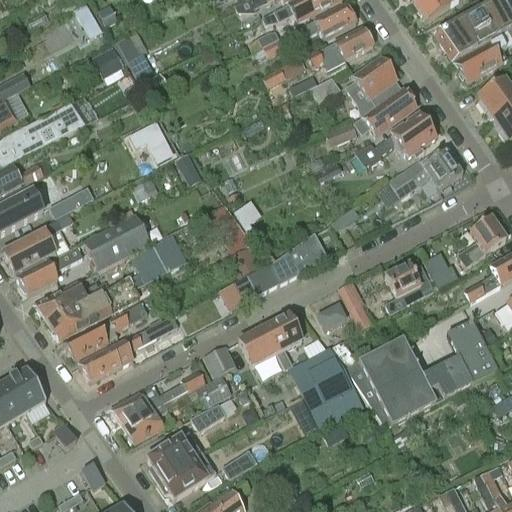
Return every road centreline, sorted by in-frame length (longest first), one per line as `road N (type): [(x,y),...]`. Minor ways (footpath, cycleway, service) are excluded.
road 1 (residential): [(77,411),(499,191)]
road 2 (residential): [(499,191),(369,0)]
